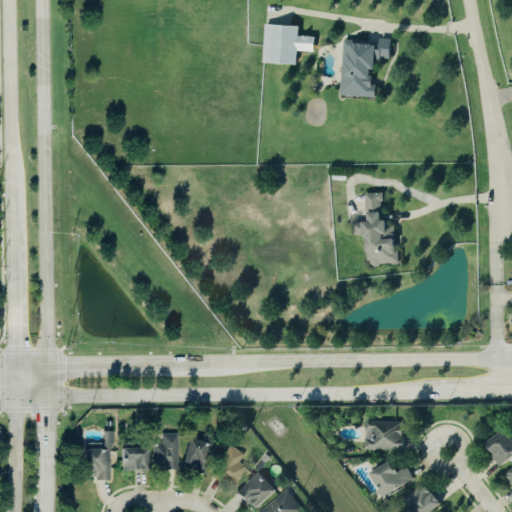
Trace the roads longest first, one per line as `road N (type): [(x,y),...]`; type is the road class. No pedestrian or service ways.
road 1 (secondary): [(15,396),(511,389)]
road 2 (secondary): [(511,359),(48,366)]
road 3 (tertiary): [(48,366),(41,0)]
road 4 (tertiary): [(10,0),(15,289)]
road 5 (residential): [(501,197),(472,0)]
road 6 (residential): [(210,511),(142,496),(124,498),(115,511),(159,498)]
road 7 (secondary): [(16,366),(15,511)]
